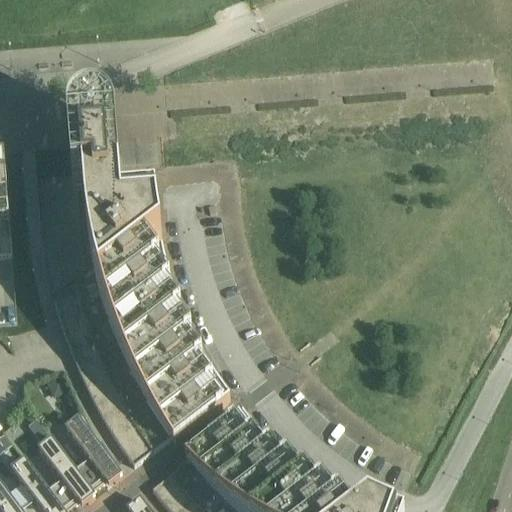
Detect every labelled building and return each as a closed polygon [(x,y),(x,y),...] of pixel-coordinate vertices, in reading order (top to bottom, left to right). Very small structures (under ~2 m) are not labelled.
[(192,344),(181,319),(175,303),(168,277),(162,251),(158,225),(155,225),(156,228),(124,230),(117,141),(116,137),(115,133),(113,129),(110,126),(107,124),(104,121),(100,120),(97,119),(92,119),(88,119),(84,121),(80,123),(77,125),(74,128),(72,132),(70,136),(69,140),(69,144),(73,194),(84,193),(86,226),(89,250),(94,274),(54,304),(63,334),(74,363),(86,391),(98,415),(112,438),(127,460),(134,470),(170,443),(173,448),(230,404),(214,382),(205,367),(192,344)] [(0,260),(11,259),(12,259),(3,153),(0,153),(0,260)] [(122,480),(114,469),(98,444),(83,419),(65,433),(88,463),(74,473),(92,497),(105,486),(109,491),(122,480)] [(241,419),(202,450),(185,463),(188,467),(152,495),(166,511),(345,511),(325,499),(311,489),(290,472),(271,453),(259,441),(241,419)] [(41,422),(30,426),(39,445),(49,441),(41,422)] [(4,439),(0,441),(0,456),(11,448),(4,439)] [(60,483),(47,494),(60,511),(71,511),(78,507),(82,511),(95,501),(92,497),(74,473),(51,443),(38,453),(60,483)] [(60,511),(47,494),(24,464),(11,474),(33,504),(22,511),(60,511)] [(0,511),(18,511),(0,487),(0,511)]
